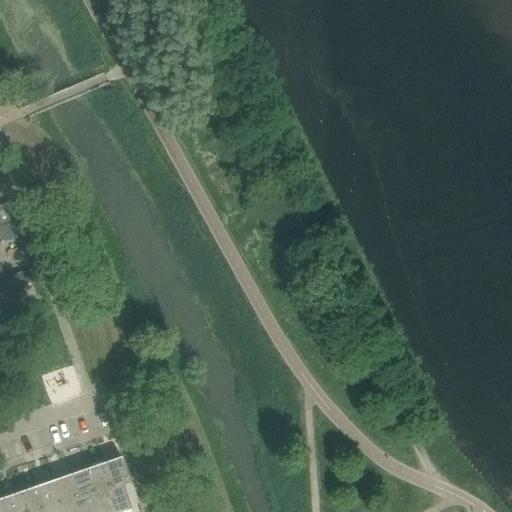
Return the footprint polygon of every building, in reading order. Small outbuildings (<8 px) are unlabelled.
[(0,225),(17,220),(11,203),(0,206),(0,225)] [(19,288),(15,276),(5,279),(9,291),(19,288)] [(131,483),(123,457),(105,463),(113,488),(105,491),(113,511),(123,511),(132,509),(124,485),(131,483)] [(113,488),(105,463),(88,469),(96,493),(88,496),(93,511),(113,511),(105,491),(113,488)] [(96,493),(88,469),(71,475),(79,500),(72,502),(75,511),(93,511),(88,496),(96,493)] [(79,500),(71,475),(54,481),(62,505),(55,508),(56,511),(75,511),(72,502),(79,500)] [(62,505),(54,481),(37,487),(45,511),(43,511),(56,511),(55,508),(62,505)] [(43,511),(45,511),(37,487),(20,493),(26,511),(43,511)] [(26,511),(20,493),(3,499),(7,511),(26,511)]
